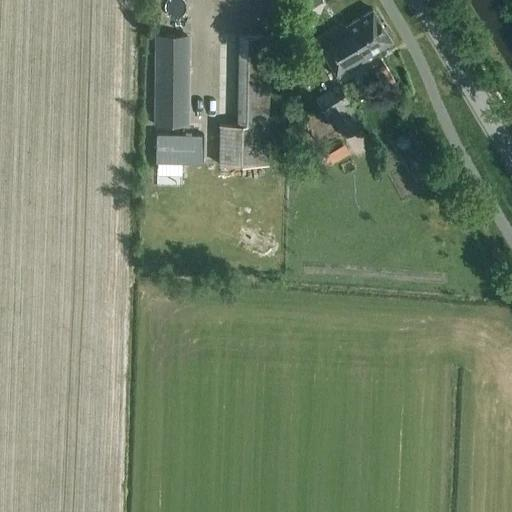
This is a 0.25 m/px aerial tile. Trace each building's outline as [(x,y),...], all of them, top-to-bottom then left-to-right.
[(392,41),(380,22),(373,9),(345,25),(344,21),(315,38),(339,78),(367,61),(365,57),(392,41)] [(185,36),(154,35),(153,126),(184,126),(185,36)] [(237,126),(219,126),(218,164),(266,165),(268,37),(238,36),(237,126)] [(314,100),(325,119),(329,117),(342,139),(359,129),(345,105),(348,103),(337,86),(314,100)] [(202,163),(203,134),(156,133),(155,161),(202,163)]
